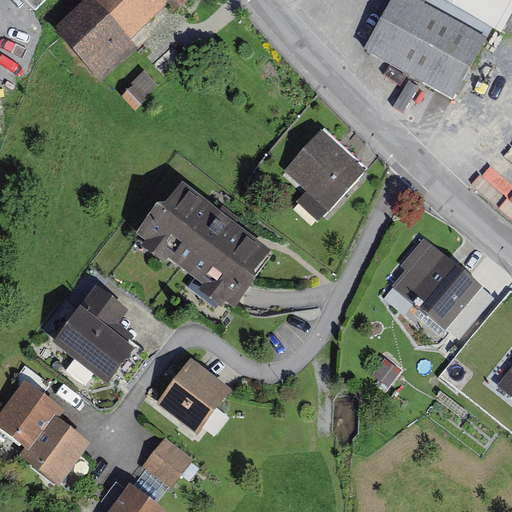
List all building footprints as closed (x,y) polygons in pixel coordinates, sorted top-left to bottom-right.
[(183,0),(192,9),(200,0),(90,0),(58,34),(107,80),(181,0),(183,0)] [(511,0),(396,0),(370,46),(466,100),(511,17),(511,0)] [(0,135),(44,25),(3,9),(0,16),(0,135)] [(337,213),(375,172),(331,131),(293,172),(337,213)] [(270,272),(284,253),(195,185),(180,205),(173,206),(147,236),(248,310),(272,282),(270,272)] [(448,330),(484,288),(429,241),(406,267),(410,272),(398,286),(448,330)] [(143,337),(129,326),(140,312),(107,286),(91,306),(92,307),(138,343),(143,337)] [(118,387),(147,350),(138,343),(92,307),(64,344),(118,387)] [(242,392),(202,360),(166,405),(207,437),(242,392)] [(70,420),(75,415),(35,383),(2,424),(34,450),(38,453),(67,418),(70,420)] [(67,418),(38,453),(34,450),(30,456),(69,488),(102,446),(70,420),(67,418)] [(149,469),(178,491),(202,461),(173,438),(149,469)] [(174,511),(141,485),(119,511),(174,511)]
